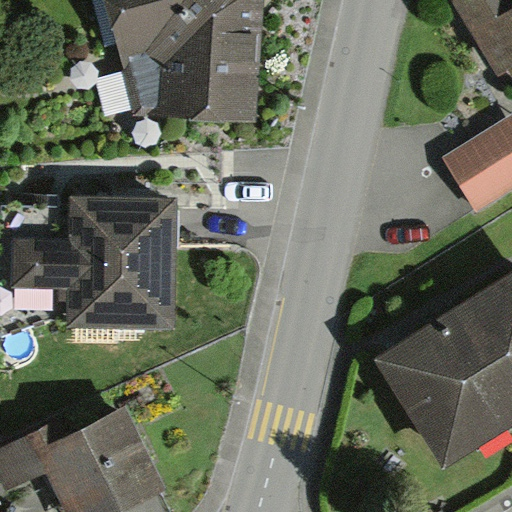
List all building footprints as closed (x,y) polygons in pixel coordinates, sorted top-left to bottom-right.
[(108,0),(130,103),(241,109),(247,0),(108,0)] [(511,73),(511,0),(452,0),(490,60),(500,54),(511,73)] [(511,171),(511,144),(501,123),(444,153),(467,195),(511,171)] [(74,317),(161,319),(164,201),(75,199),(74,242),(11,241),(10,282),(74,284),(74,317)] [(511,276),(379,356),(438,454),(511,409),(511,276)] [(66,511),(94,511),(150,486),(118,417),(39,454),(66,511)]
